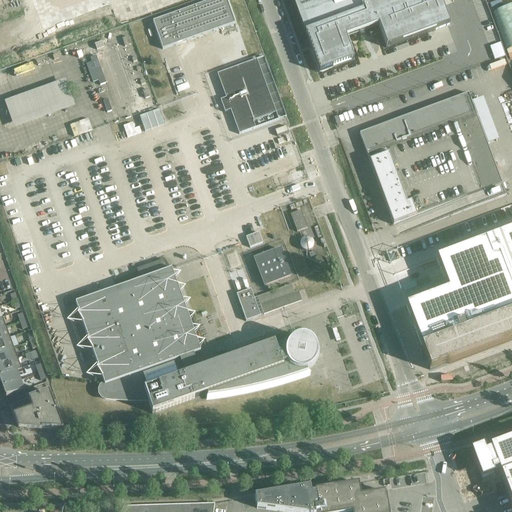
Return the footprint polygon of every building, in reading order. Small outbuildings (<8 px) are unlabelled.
[(226,0),(214,0),(153,22),(163,51),(235,24),(226,0)] [(354,61),(353,58),(346,38),(378,26),(387,48),(449,25),(439,0),(292,0),(309,46),(319,73),(354,61)] [(511,5),(492,13),(506,50),(511,48),(511,5)] [(490,46),(496,59),(506,55),(501,42),(490,46)] [(94,85),(105,81),(99,60),(87,63),(94,85)] [(278,120),(256,60),(217,74),(226,98),(220,100),(225,113),(230,111),(239,135),(278,120)] [(67,80),(5,99),(13,127),(75,108),(67,80)] [(467,146),(485,140),(468,94),(359,134),(366,152),(393,225),(466,198),(466,199),(394,226),(397,236),(407,232),(407,233),(506,196),(502,184),(484,190),(467,146)] [(111,110),(107,99),(103,101),(107,112),(111,110)] [(275,131),(277,137),(288,133),(286,126),(275,131)] [(301,172),(290,177),(292,182),(303,178),(301,172)] [(297,232),(307,228),(301,211),(290,215),(297,232)] [(447,290),(405,306),(429,371),(511,339),(511,230),(436,259),(447,290)] [(250,248),(263,243),(259,233),(247,238),(250,248)] [(280,250),(254,259),(265,286),(290,276),(280,250)] [(327,267),(328,264),(327,260),(325,258),(322,256),(320,255),(316,256),(314,256),(313,258),(311,260),(311,264),(311,267),(313,269),(315,271),(316,271),(319,272),(322,272),(324,271),(325,269),(327,267)] [(172,270),(76,304),(104,383),(194,355),(201,352),(172,270)] [(258,298),(264,314),(264,315),(266,314),(302,301),(299,291),(295,292),(293,286),(258,298)] [(261,317),(251,290),(237,295),(246,322),(261,317)] [(6,328),(0,330),(0,341),(10,338),(6,328)] [(10,338),(0,341),(0,353),(14,348),(18,346),(15,336),(10,338)] [(96,382),(95,398),(95,400),(96,402),(98,403),(100,404),(113,405),(125,406),(129,406),(142,407),(144,408),(146,409),(147,411),(148,414),(207,394),(208,397),(217,396),(226,394),(235,393),(244,391),(252,389),(260,388),(268,386),(277,383),(284,381),(291,379),(298,377),(304,375),(306,375),(308,374),(307,369),(311,367),(314,363),(316,359),(316,355),(315,350),(313,346),(310,343),(306,340),(301,340),(296,340),(293,342),(290,345),(288,349),(287,353),(279,356),(275,343),(200,370),(194,355),(104,383),(96,382)] [(14,348),(0,353),(0,364),(17,358),(14,348)] [(17,358),(0,364),(0,376),(21,369),(17,358)] [(21,369),(0,376),(0,381),(2,387),(19,381),(16,371),(21,369)] [(19,381),(2,387),(6,398),(23,391),(19,381)] [(48,393),(9,407),(14,421),(18,430),(41,432),(41,430),(63,431),(48,393)] [(511,511),(511,438),(490,447),(491,449),(485,451),(484,448),(471,453),(482,480),(495,476),(493,472),(498,470),(511,505),(511,511)] [(297,490),(255,497),(257,509),(280,511),(351,511),(353,511),(352,511),(388,511),(385,492),(368,495),(360,496),(359,491),(358,484),(321,490),(319,490),(315,492),(316,493),(311,494),(310,492),(310,488),(297,490)]
